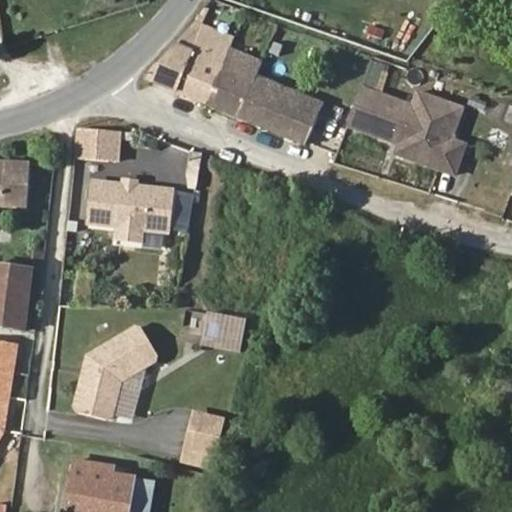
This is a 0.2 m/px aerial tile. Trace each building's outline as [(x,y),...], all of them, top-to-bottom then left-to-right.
[(231,49),(236,39),(195,23),(176,45),(147,80),(176,92),(207,105),(231,49)] [(308,114),(314,101),(255,76),(261,62),(231,49),(207,105),(304,145),(316,117),(308,114)] [(451,140),(458,123),(429,112),(361,88),(348,126),(391,142),(393,136),(401,139),(399,145),(396,154),(441,170),(451,140)] [(458,123),(463,109),(434,98),(429,112),(458,123)] [(316,117),(322,104),(314,101),(308,114),(316,117)] [(117,162),(119,133),(80,130),(78,160),(117,162)] [(399,145),(401,139),(393,136),(391,142),(399,145)] [(456,176),(466,146),(451,140),(441,170),(456,176)] [(0,207),(27,209),(30,163),(0,160),(0,207)] [(168,233),(173,191),(138,187),(135,190),(123,189),(122,186),(92,182),(88,225),(117,228),(144,231),(168,233)] [(138,187),(138,183),(122,182),(122,186),(123,189),(135,190),(138,187)] [(142,243),(144,231),(117,228),(116,240),(142,243)] [(0,327),(25,331),(32,271),(0,266),(0,327)] [(123,383),(153,364),(155,356),(140,332),(133,330),(88,357),(75,407),(79,414),(106,421),(113,417),(123,383)] [(0,438),(3,433),(17,347),(0,344),(0,438)] [(229,420),(197,412),(184,464),(216,472),(229,420)] [(127,511),(133,480),(110,476),(112,469),(73,462),(64,511),(127,511)]
